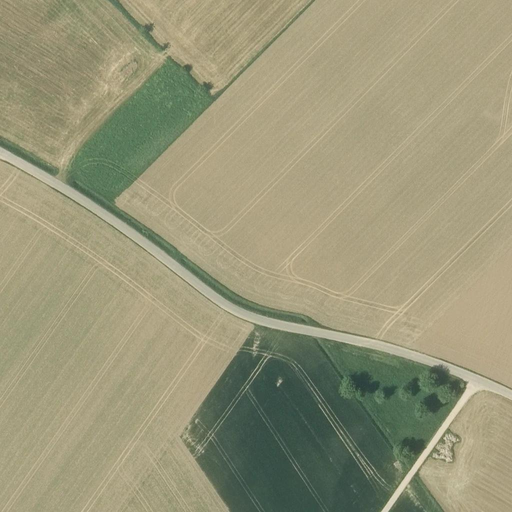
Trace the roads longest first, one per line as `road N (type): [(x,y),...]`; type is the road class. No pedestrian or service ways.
road 1 (unclassified): [(0,154),(244,314),(409,355),(511,397)]
road 2 (track): [(478,380),(404,482)]
